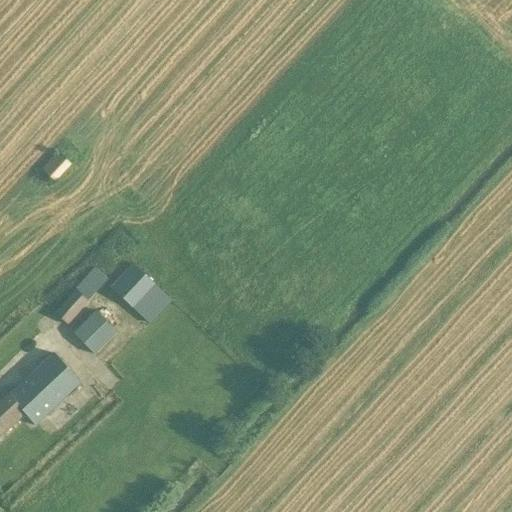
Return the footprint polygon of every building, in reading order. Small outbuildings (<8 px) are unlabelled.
[(58,152),(41,170),(55,183),(72,165),(58,152)] [(146,252),(110,290),(148,326),(147,328),(144,325),(121,349),(148,375),(170,351),(167,348),(196,317),(205,308),(146,252)] [(95,268),(55,314),(68,326),(109,280),(95,268)] [(96,312),(73,335),(95,356),(117,333),(96,312)] [(9,394),(0,401),(0,437),(26,414),(36,425),(81,383),(55,355),(11,396),(9,394)]
